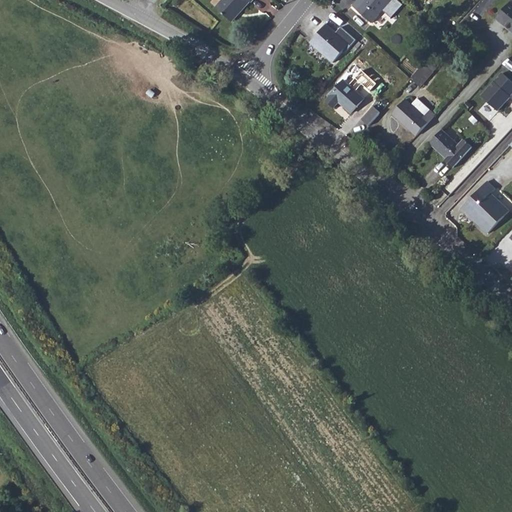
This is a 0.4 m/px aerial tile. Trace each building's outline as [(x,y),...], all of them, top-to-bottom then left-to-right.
[(257,0),(256,0),(223,0),(215,9),(232,24),(249,5),(251,7),(257,0)] [(397,1),(395,0),(369,0),(364,6),(361,3),(354,10),(374,28),(397,1)] [(511,5),(498,22),(511,33),(511,5)] [(319,39),(312,47),(335,67),(346,55),(347,57),(358,44),(343,31),(339,36),(328,27),(318,38),(319,39)] [(427,66),(416,79),(426,88),(437,75),(427,66)] [(511,80),(502,71),(481,95),(498,109),(510,96),(511,97),(511,80)] [(354,116),(368,101),(347,83),(329,104),(337,111),(342,106),(354,116)] [(397,116),(420,137),(438,117),(421,102),(416,107),(409,102),(397,116)] [(372,129),(384,116),(376,109),(365,122),(372,129)] [(445,133),(433,147),(449,161),(447,163),(454,169),(475,146),(468,140),(461,148),(445,133)] [(494,232),(511,213),(511,208),(497,194),(502,189),(493,181),(468,208),(494,232)]
